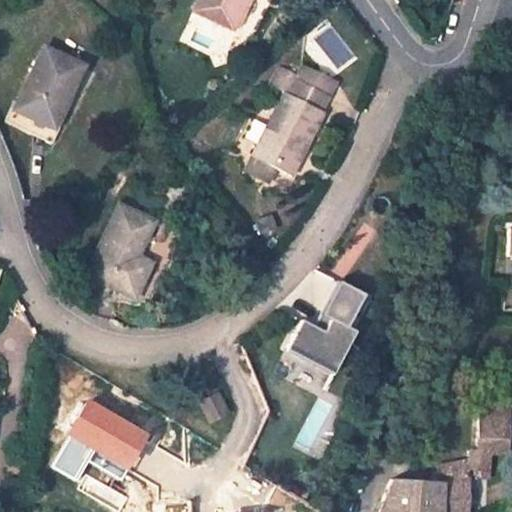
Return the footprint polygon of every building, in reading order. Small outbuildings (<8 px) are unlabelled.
[(199,0),(194,11),(229,29),(244,0),(199,0)] [(63,106),(81,67),(44,49),(16,109),(51,125),(61,105),(63,106)] [(284,93),(244,171),(266,183),(273,168),(289,176),(322,113),(319,111),(334,83),(300,65),(295,74),(279,66),(269,85),(284,93)] [(118,206),(85,275),(131,296),(146,263),(134,257),(150,222),(118,206)] [(361,294),(336,282),(318,315),(327,320),(320,331),(312,327),(299,320),(285,347),(331,371),(352,332),(344,327),(361,294)] [(327,320),(318,315),(312,327),(320,331),(327,320)] [(224,413),(216,395),(199,403),(208,421),(224,413)] [(507,409),(479,408),(478,417),(507,419),(507,409)] [(466,511),(468,478),(483,478),(485,454),(504,454),(507,419),(478,417),(475,452),(469,452),(469,461),(435,468),(435,481),(391,478),(377,511),(466,511)]
